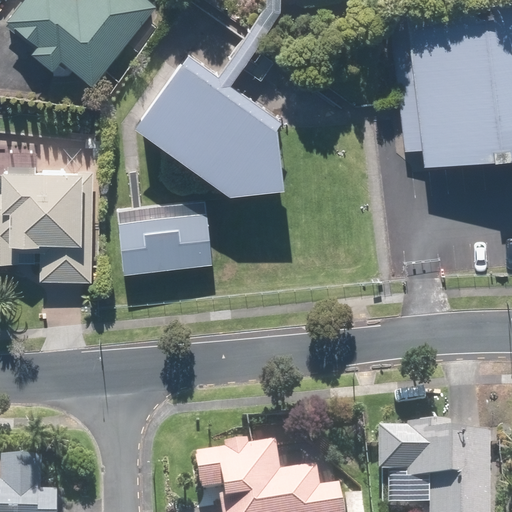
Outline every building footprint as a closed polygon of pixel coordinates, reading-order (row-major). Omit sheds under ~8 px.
[(158,5),(151,0),(16,0),(0,21),(0,23),(31,47),(28,50),(52,69),(56,63),(92,91),(158,5)] [(511,0),(488,0),(405,10),(405,24),(388,28),(402,154),(412,153),(414,167),(511,155),(511,0)] [(275,126),(173,59),(128,127),(229,194),(281,187),(275,126)] [(95,173),(34,173),(34,167),(7,167),(7,173),(0,172),(0,265),(38,265),(38,279),(95,280),(95,173)] [(114,224),(120,275),(209,264),(202,213),(114,224)] [(487,511),(488,437),(449,437),(449,426),(416,426),(416,429),(405,429),(405,432),(376,432),(376,476),(405,477),(405,484),(422,484),(422,505),(425,505),(425,506),(428,506),(427,511),(487,511)] [(218,501),(219,511),(341,511),(337,488),(318,491),(314,470),(278,476),(274,445),(246,450),(245,444),(222,448),(223,453),(195,458),(196,463),(194,463),(198,489),(200,489),(201,494),(220,491),(221,500),(218,501)] [(0,511),(55,511),(56,495),(39,495),(40,463),(0,461),(0,511)]
